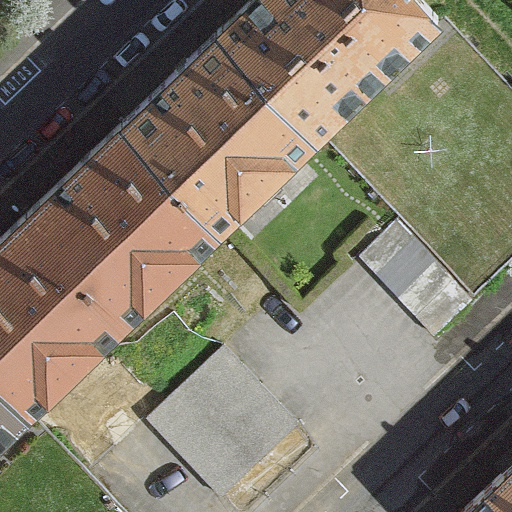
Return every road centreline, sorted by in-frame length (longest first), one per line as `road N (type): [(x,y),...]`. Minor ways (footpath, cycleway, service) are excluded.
road 1 (residential): [(351,511),(511,359)]
road 2 (residential): [(0,129),(137,0)]
